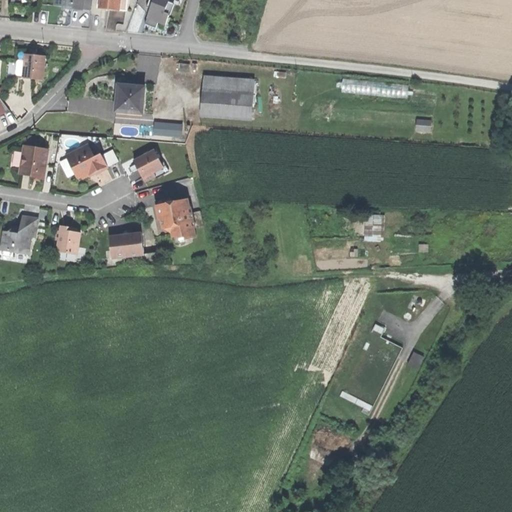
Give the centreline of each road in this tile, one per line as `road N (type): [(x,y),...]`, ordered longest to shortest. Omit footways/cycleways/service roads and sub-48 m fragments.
road 1 (track): [(511,273),(461,283),(426,322),(368,437),(317,498)]
road 2 (track): [(266,60),(511,89)]
road 3 (residential): [(101,41),(25,123),(0,138)]
road 4 (residential): [(0,195),(91,207),(121,193)]
